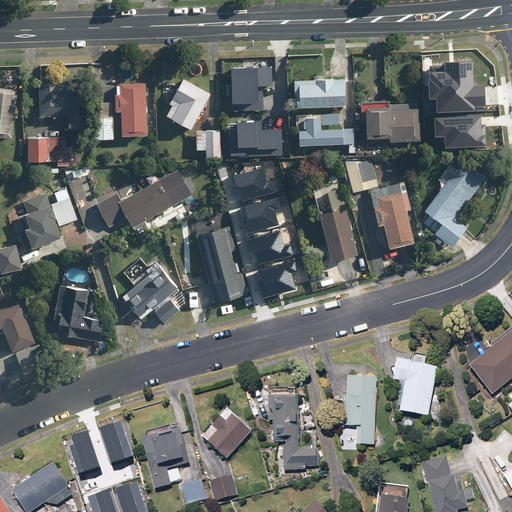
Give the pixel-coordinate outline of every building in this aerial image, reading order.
[(269,60),(229,61),(230,101),(257,100),(256,88),(269,88),(269,60)] [(437,99),(437,112),(473,112),(473,106),(485,106),(485,84),(474,85),(474,63),(446,63),(446,66),(428,66),(428,99),(437,99)] [(324,79),(298,79),(298,96),(291,96),(291,106),(350,106),(350,74),(324,74),(324,79)] [(213,90),(185,76),(164,119),(191,133),(213,90)] [(64,81),(44,80),(43,113),(83,114),(83,93),(63,93),(64,81)] [(150,134),(149,81),(117,82),(117,109),(123,109),(124,135),(150,134)] [(20,86),(0,84),(0,134),(15,136),(20,86)] [(423,104),(371,104),(370,136),(387,137),(387,141),(422,142),(423,104)] [(256,111),(232,112),(232,147),(279,147),(279,118),(256,119),(256,111)] [(341,127),(342,123),(342,111),(323,111),(323,114),(308,113),(307,128),(302,128),(301,145),(348,145),(348,127),(341,127)] [(92,117),(70,117),(70,131),(92,131),(92,117)] [(116,117),(98,117),(98,139),(116,139),(116,117)] [(435,119),(435,137),(444,136),(445,148),(487,146),(486,124),(480,125),(480,118),(435,119)] [(501,119),(489,119),(489,143),(501,143),(501,119)] [(224,129),(197,129),(197,149),(208,150),(208,158),(223,158),(224,129)] [(66,133),(30,133),(30,159),(59,159),(59,163),(71,163),(71,160),(74,160),(74,145),(66,145),(66,133)] [(371,153),(346,160),(355,191),(380,183),(371,153)] [(491,176),(467,157),(427,208),(434,213),(427,222),(457,245),(474,223),(462,214),(491,176)] [(263,166),(231,175),(234,188),(238,187),(242,201),(278,191),(275,180),(268,182),(263,166)] [(194,193),(180,167),(122,199),(117,190),(99,199),(113,225),(130,216),(135,225),(194,193)] [(408,180),(373,190),(383,225),(388,224),(395,247),(417,241),(409,210),(416,209),(408,180)] [(362,251),(342,184),(326,189),(332,209),(320,213),(334,260),(362,251)] [(26,247),(66,236),(57,203),(51,204),(47,190),(25,197),(29,211),(17,214),(26,247)] [(243,220),(246,233),(279,224),(275,208),(282,206),(279,195),(243,205),(247,219),(243,220)] [(229,205),(214,209),(217,223),(232,219),(229,205)] [(228,223),(200,231),(218,300),(246,292),(228,223)] [(279,229),(247,238),(250,251),(254,250),(258,264),(294,254),(291,243),(284,245),(279,229)] [(19,240),(0,246),(0,258),(4,272),(27,265),(19,240)] [(151,266),(142,256),(124,272),(136,286),(126,295),(146,318),(155,310),(166,323),(184,307),(173,294),(184,284),(161,257),(151,266)] [(260,286),(263,299),(296,290),(291,274),(299,272),(296,261),(260,270),(264,285),(260,286)] [(92,287),(63,282),(55,331),(106,339),(109,318),(100,316),(100,314),(88,312),(92,287)] [(24,302),(0,310),(0,332),(9,330),(16,349),(38,342),(24,302)] [(511,381),(511,334),(475,366),(498,393),(511,381)] [(51,363),(42,341),(18,352),(27,373),(51,363)] [(441,366),(400,358),(395,379),(409,382),(403,411),(431,416),(441,366)] [(381,377),(352,376),(351,397),(349,397),(348,425),(359,425),(358,445),(378,445),(381,377)] [(310,467),(320,467),(320,446),(301,445),(301,427),(302,387),(271,386),(269,438),(278,438),(277,473),(309,474),(310,467)] [(257,429),(231,407),(204,438),(230,460),(257,429)] [(99,428),(110,463),(132,457),(120,421),(99,428)] [(184,427),(143,438),(156,490),(175,485),(175,483),(184,480),(180,465),(193,462),(184,427)] [(67,437),(78,472),(99,466),(88,430),(67,437)] [(450,456),(425,461),(431,486),(434,486),(439,511),(462,511),(473,509),(469,490),(462,491),(458,474),(454,475),(450,456)] [(35,511),(74,486),(56,459),(12,489),(27,511),(35,511)] [(235,475),(211,481),(217,503),(240,497),(235,475)] [(203,479),(182,483),(187,506),(208,501),(203,479)] [(116,487),(123,511),(147,511),(137,481),(116,487)] [(87,495),(92,511),(116,511),(109,488),(87,495)] [(409,511),(411,498),(384,495),(381,511),(409,511)] [(0,511),(14,511),(3,496),(0,497),(0,511)] [(304,511),(330,511),(318,499),(304,511)]
